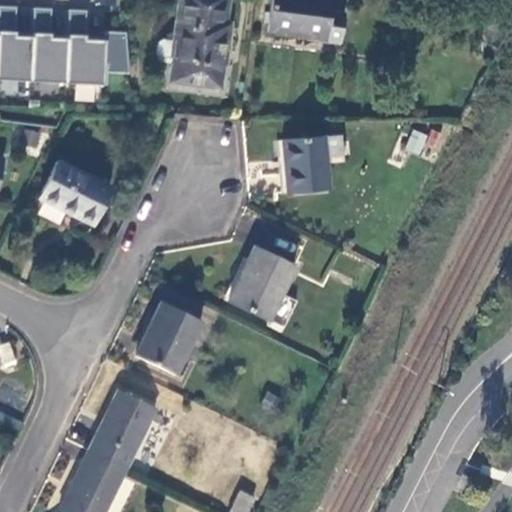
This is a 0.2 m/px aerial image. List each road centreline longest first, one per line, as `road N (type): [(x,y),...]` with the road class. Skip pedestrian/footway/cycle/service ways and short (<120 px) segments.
road 1 (residential): [(88,341),(163,196),(197,185)]
road 2 (residential): [(511,356),(460,407),(404,511)]
road 3 (residential): [(88,341),(8,511)]
